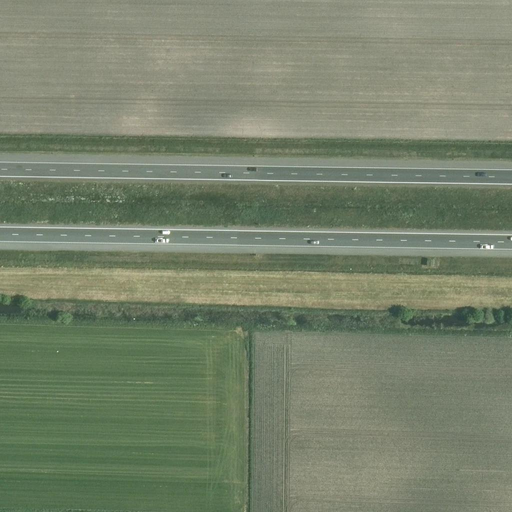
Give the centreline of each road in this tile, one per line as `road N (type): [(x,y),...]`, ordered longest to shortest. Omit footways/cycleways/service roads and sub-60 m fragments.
road 1 (motorway): [(511,177),(0,169)]
road 2 (motorway): [(0,234),(511,242)]
